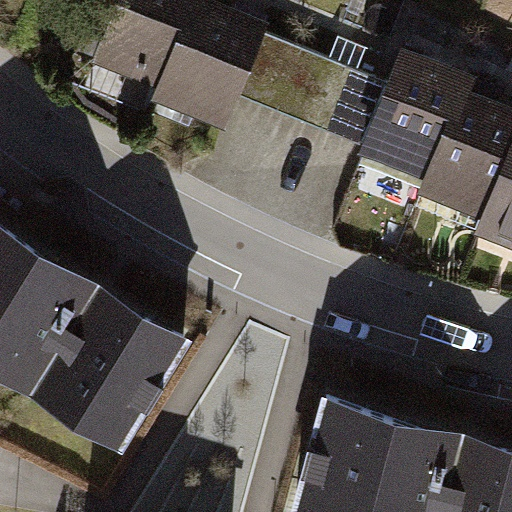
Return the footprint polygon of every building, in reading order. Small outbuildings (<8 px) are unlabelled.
[(119,0),(101,46),(165,73),(197,1),(197,0),(119,0)] [(235,90),(258,99),(284,36),(197,1),(165,73),(161,85),(225,112),(235,90)] [(258,99),(281,109),(306,45),(284,36),(258,99)] [(306,45),(281,109),(303,118),(329,54),(306,45)] [(369,137),(432,163),(462,92),(468,78),(402,51),(390,80),(352,64),(326,127),(367,143),(369,137)] [(352,64),(329,54),(303,118),(326,127),(352,64)] [(427,177),(490,203),(511,151),(511,113),(462,92),(432,163),(427,177)] [(511,151),(490,203),(485,217),(511,227),(511,151)] [(91,291),(0,222),(0,351),(39,371),(120,436),(183,334),(91,291)] [(511,511),(511,448),(460,441),(327,393),(296,508),(318,511),(511,511)]
